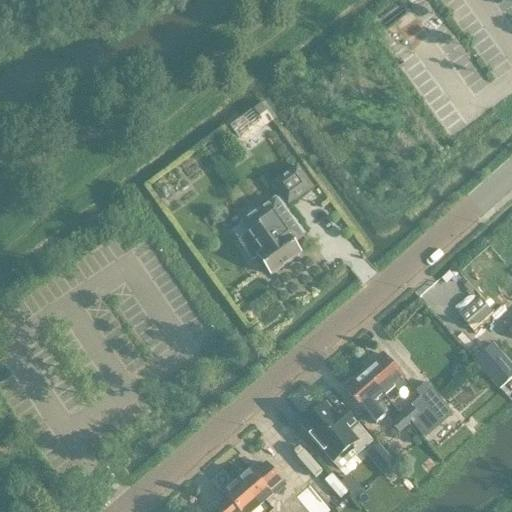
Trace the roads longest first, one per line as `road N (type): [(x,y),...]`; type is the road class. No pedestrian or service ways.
road 1 (residential): [(122,511),(493,195)]
road 2 (unknown): [(0,251),(336,0)]
